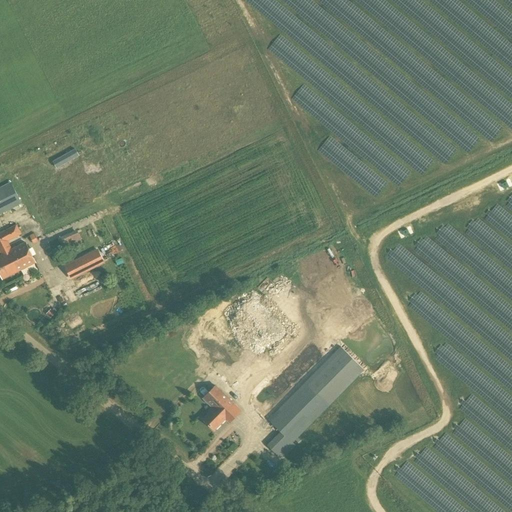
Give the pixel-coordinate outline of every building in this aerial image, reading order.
[(53,160),(57,167),(79,155),(76,147),(53,160)] [(92,198),(85,182),(61,194),(69,210),(92,198)] [(11,183),(0,187),(0,214),(21,203),(11,183)] [(16,224),(0,232),(0,253),(1,255),(0,255),(0,273),(3,279),(36,262),(25,242),(12,249),(8,241),(21,234),(16,224)] [(62,250),(83,241),(77,229),(57,239),(62,250)] [(66,266),(72,278),(104,261),(98,249),(66,266)] [(190,343),(232,384),(262,354),(271,362),(294,339),(273,318),(267,324),(237,295),(221,311),(217,307),(205,320),(208,324),(190,343)] [(55,303),(46,313),(50,317),(60,307),(55,303)] [(270,421),(280,432),(266,445),(281,459),(295,445),(293,442),(361,373),(363,375),(395,343),(367,315),(339,343),(338,342),(325,355),(311,341),(272,380),(267,374),(246,395),(264,413),(262,415),(269,422),(270,421)] [(209,412),(202,419),(214,430),(225,419),(229,423),(241,411),(215,385),(203,398),(212,407),(208,411),(209,412)]
